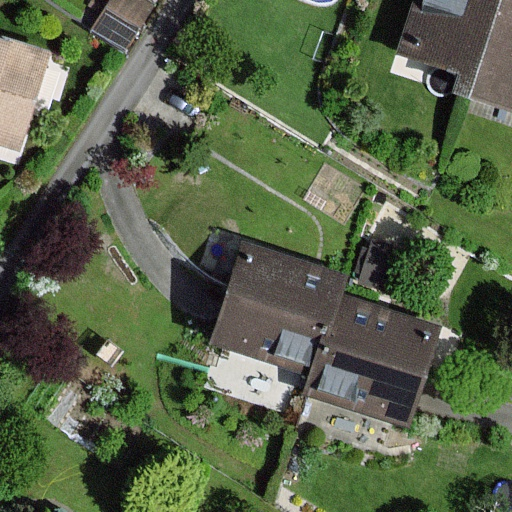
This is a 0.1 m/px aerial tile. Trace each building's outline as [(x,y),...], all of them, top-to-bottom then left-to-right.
[(447,94),(462,99),(493,0),(412,0),(395,55),(453,74),(447,94)] [(511,0),(493,0),(462,99),(511,115),(511,0)] [(0,45),(0,150),(13,155),(45,60),(0,45)] [(236,250),(207,346),(307,376),(330,300),(336,280),(236,250)] [(402,424),(430,329),(330,300),(307,376),(302,394),(402,424)]
